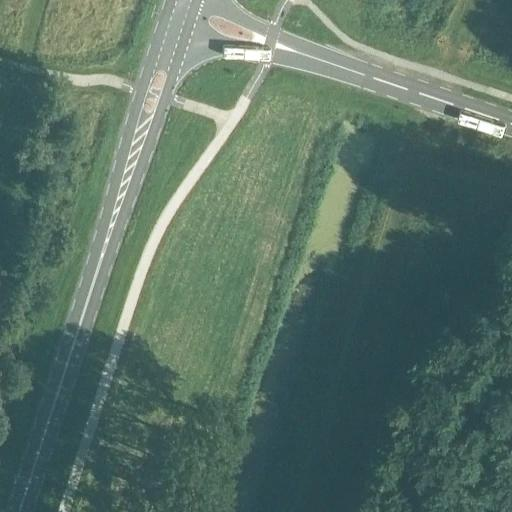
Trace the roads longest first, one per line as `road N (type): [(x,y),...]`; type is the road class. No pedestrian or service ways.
road 1 (secondary): [(25,511),(179,18)]
road 2 (track): [(287,511),(384,214),(442,102)]
road 3 (tertiary): [(511,124),(179,18)]
